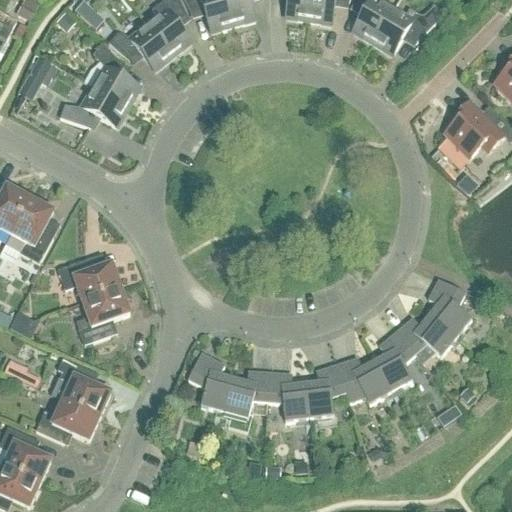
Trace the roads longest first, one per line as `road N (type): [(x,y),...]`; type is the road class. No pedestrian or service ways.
road 1 (residential): [(389,132),(408,176),(409,222),(393,268),(368,299),(322,326),(282,333),(242,327),(195,301)]
road 2 (residential): [(150,214),(153,174),(168,136),(194,105),(228,83),(267,73),(318,78),(370,108),(389,132)]
road 3 (residential): [(101,511),(140,440),(195,301)]
road 4 (residential): [(150,214),(0,138)]
road 5 (residential): [(389,132),(504,18)]
